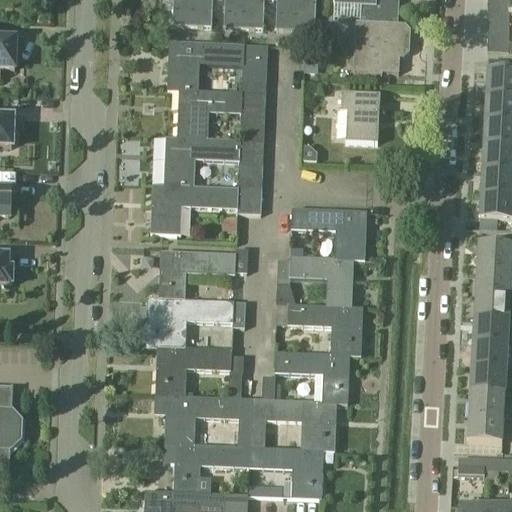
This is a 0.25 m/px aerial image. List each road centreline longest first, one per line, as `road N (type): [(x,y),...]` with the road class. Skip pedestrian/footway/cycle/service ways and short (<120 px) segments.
road 1 (residential): [(81,511),(68,484),(92,126),(79,108),(84,0)]
road 2 (residential): [(423,511),(450,0)]
